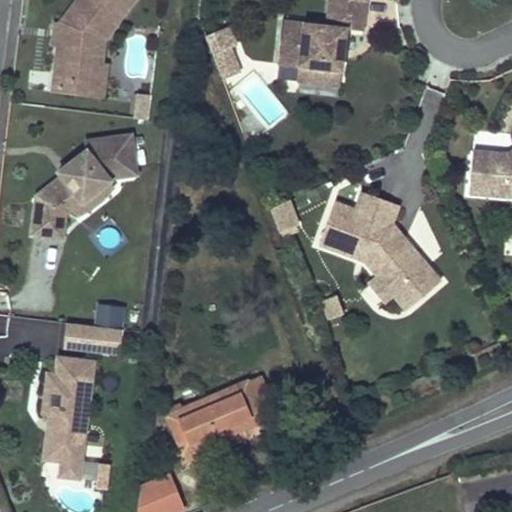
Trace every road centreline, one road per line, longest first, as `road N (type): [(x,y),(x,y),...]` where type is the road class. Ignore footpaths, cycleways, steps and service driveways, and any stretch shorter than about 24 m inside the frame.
road 1 (unclassified): [(264,511),(511,406)]
road 2 (residential): [(429,0),(436,37),(453,48),(470,52),(511,37)]
